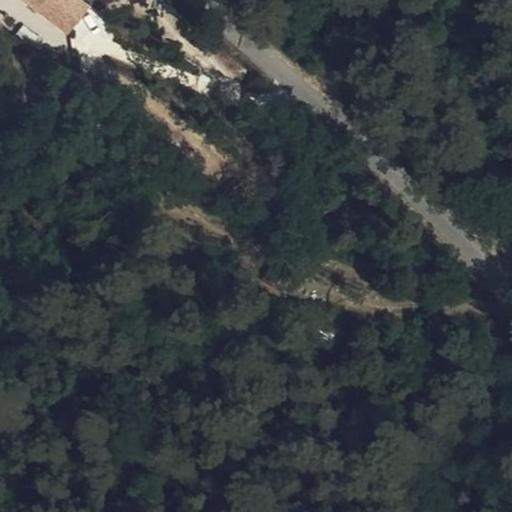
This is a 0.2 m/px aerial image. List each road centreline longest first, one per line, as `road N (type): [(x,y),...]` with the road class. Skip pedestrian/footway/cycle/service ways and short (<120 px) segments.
road 1 (unclassified): [(304,88),(415,183),(511,286)]
road 2 (residential): [(304,88),(229,75),(139,0)]
road 3 (unclassified): [(202,0),(304,88)]
